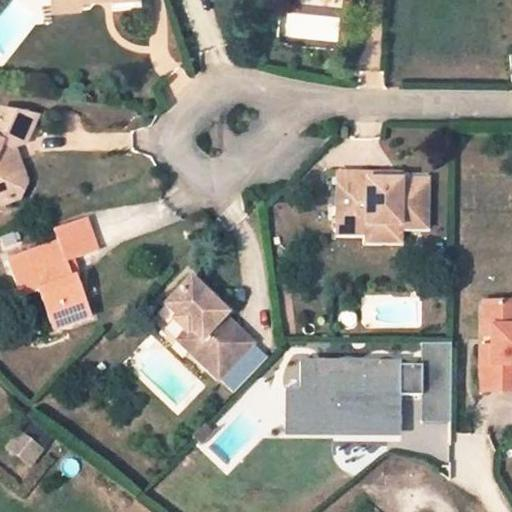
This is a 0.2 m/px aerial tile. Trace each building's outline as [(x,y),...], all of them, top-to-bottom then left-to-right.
[(0,204),(17,199),(24,185),(11,150),(21,147),(35,118),(0,109),(0,204)] [(381,176),(333,176),(332,236),(362,236),(363,243),(396,244),(396,230),(396,218),(423,218),(423,183),(381,182),(381,176)] [(396,218),(396,230),(422,230),(423,218),(396,218)] [(54,244),(2,261),(15,299),(35,292),(48,332),(87,319),(73,278),(67,280),(62,264),(95,254),(83,220),(50,231),(54,244)] [(172,322),(184,335),(197,348),(189,355),(218,383),(252,348),(223,320),(227,316),(190,281),(164,308),(175,318),(172,322)] [(481,392),(511,391),(511,302),(484,302),(484,330),(492,331),(492,347),(481,348),(481,392)] [(176,343),(189,355),(197,348),(184,335),(176,343)] [(299,411),(354,410),(354,422),(400,422),(399,385),(420,385),(420,388),(450,388),(449,344),(425,344),(425,365),(420,365),(399,365),(399,363),(299,363),(299,411)] [(420,413),(450,413),(450,388),(420,388),(420,413)] [(191,437),(200,446),(213,433),(203,425),(191,437)] [(30,465),(43,447),(18,429),(5,447),(30,465)]
